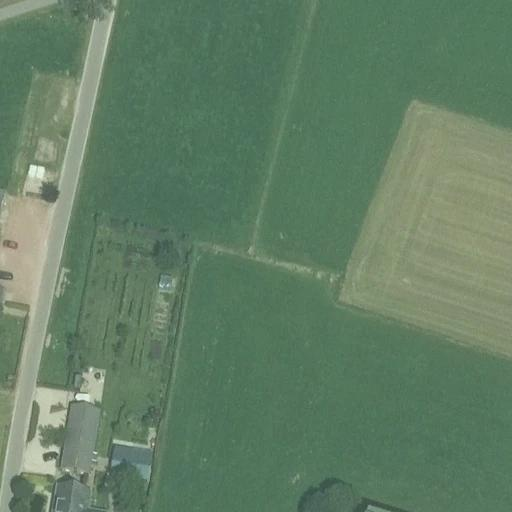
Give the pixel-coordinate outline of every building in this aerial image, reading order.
[(24,152),(22,164),(47,169),(49,157),(24,152)] [(60,471),(89,477),(100,412),(70,408),(60,471)] [(95,450),(97,479),(127,477),(126,449),(95,450)] [(133,452),(128,479),(146,482),(151,455),(133,452)] [(86,511),(89,495),(58,490),(53,511),(86,511)]
